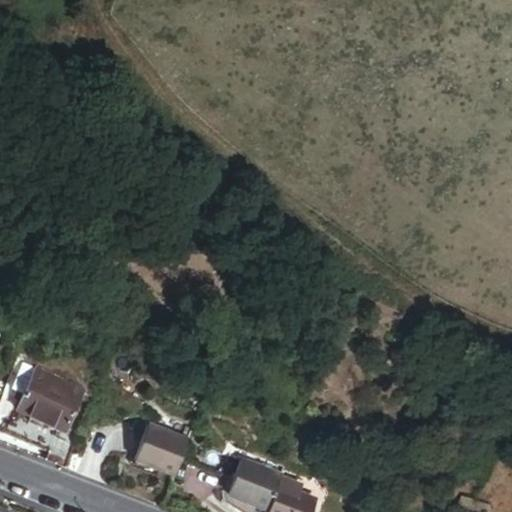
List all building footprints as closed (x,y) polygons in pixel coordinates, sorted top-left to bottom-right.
[(62,438),(74,396),(9,377),(2,403),(15,407),(10,423),(62,438)] [(172,479),(185,446),(144,430),(131,463),(172,479)] [(65,473),(75,446),(55,438),(44,466),(65,473)] [(266,511),(276,489),(278,484),(240,468),(226,501),(253,511),(266,511)] [(310,511),(313,508),(296,501),(297,498),(276,489),(266,511),(310,511)] [(0,511),(24,511),(15,508),(14,510),(0,503),(0,511)]
